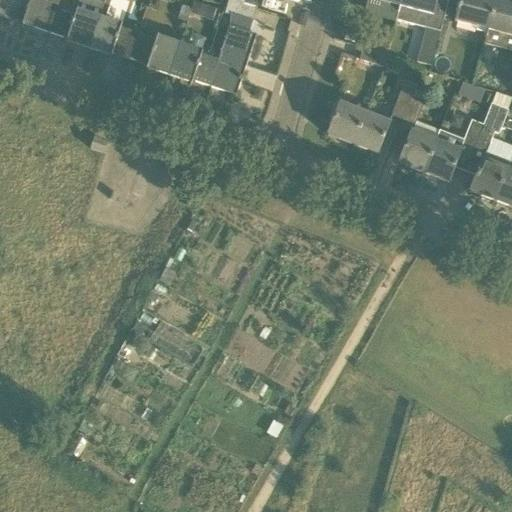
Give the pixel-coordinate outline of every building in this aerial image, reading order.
[(65,0),(70,1),(70,0),(30,0),(28,8),(27,7),(26,10),(27,11),(22,25),(23,26),(23,25),(48,33),(56,10),(57,9),(59,0),(65,0)] [(398,11),(400,0),(369,0),(388,5),(387,8),(398,11)] [(439,33),(447,3),(437,1),(436,0),(400,0),(398,11),(398,12),(396,21),(439,33)] [(486,35),(495,0),(459,0),(454,22),(476,28),(475,32),(486,35)] [(511,7),(506,6),(507,0),(495,0),(486,35),(484,45),(511,51),(511,7)] [(252,23),(256,9),(229,2),(225,15),(228,16),(252,23)] [(204,7),(194,4),(191,16),(201,18),(204,7)] [(74,15),(57,9),(56,10),(48,33),(66,39),(64,44),(66,44),(87,51),(98,20),(75,12),(74,15)] [(252,23),(228,16),(228,28),(248,35),(252,23)] [(129,60),(137,36),(119,30),(120,27),(98,20),(87,51),(109,59),(110,59),(112,54),(129,60)] [(248,35),(228,28),(217,62),(218,63),(210,87),(235,96),(234,97),(235,97),(240,82),(241,82),(242,79),(241,79),(256,36),(255,36),(254,37),(248,35)] [(385,56),(390,42),(386,41),(367,35),(363,49),(385,56)] [(155,42),(137,36),(129,60),(147,66),(145,71),(146,71),(155,74),(156,73),(156,74),(168,78),(179,47),(156,39),(155,42)] [(210,87),(218,63),(217,62),(201,57),(201,54),(179,47),(168,78),(190,86),(191,86),(192,81),(210,87)] [(383,69),(387,57),(385,56),(363,49),(359,61),(378,67),(383,69)] [(427,71),(432,54),(418,50),(413,67),(427,71)] [(488,90),(499,93),(502,80),(491,77),(488,90)] [(411,98),(414,91),(404,87),(403,86),(390,117),(402,122),(411,98)] [(411,98),(402,122),(414,126),(415,123),(423,103),(411,98)] [(507,112),(492,106),(491,105),(490,109),(486,118),(483,127),(474,150),(485,154),(491,139),(493,133),(498,135),(507,112)] [(353,146),(364,116),(340,106),(328,136),(353,146)] [(376,155),(388,126),(364,116),(353,146),(376,155)] [(483,127),(471,122),(463,142),(440,133),(424,174),(447,183),(462,146),(474,150),(483,127)] [(440,133),(415,123),(414,126),(399,164),(424,174),(440,133)] [(511,147),(491,139),(485,154),(470,192),(494,202),(510,161),(511,155),(511,147)] [(103,154),(107,144),(93,140),(90,149),(103,154)] [(511,161),(510,161),(494,202),(511,208),(511,161)] [(180,263),(170,258),(163,270),(172,276),(180,263)] [(139,316),(132,328),(143,334),(150,323),(139,316)]
